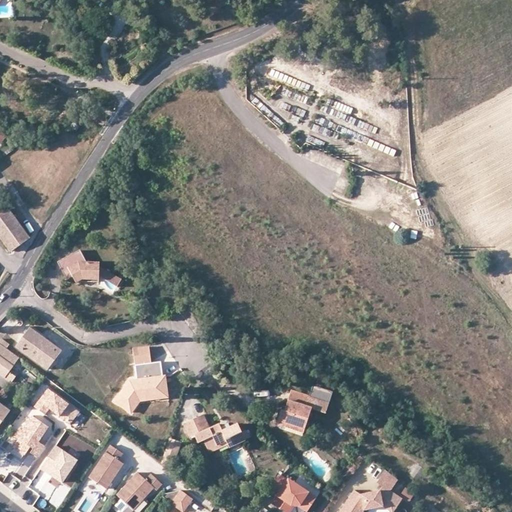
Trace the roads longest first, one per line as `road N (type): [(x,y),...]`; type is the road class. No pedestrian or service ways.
road 1 (tertiary): [(16,288),(134,100)]
road 2 (residential): [(16,288),(86,338),(170,327),(196,366)]
road 3 (residential): [(213,48),(236,107),(275,147),(331,182)]
road 4 (residential): [(134,100),(0,48)]
